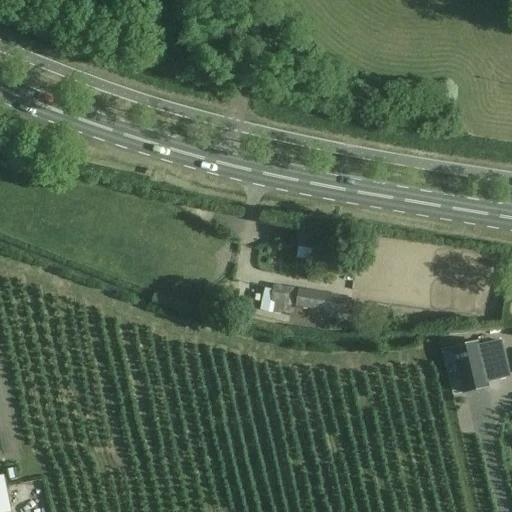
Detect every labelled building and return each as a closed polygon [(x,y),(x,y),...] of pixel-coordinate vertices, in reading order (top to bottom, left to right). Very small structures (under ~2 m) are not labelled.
[(299,233),(297,246),(317,250),(336,253),(339,240),(319,237),(299,233)] [(346,298),(299,290),(299,289),(272,284),(270,301),(275,302),(273,313),(291,316),(296,314),(297,306),(343,314),(344,312),(360,315),(360,314),(364,314),(366,304),(346,301),(346,298)] [(478,340),(454,346),(465,392),(489,386),(478,340)] [(17,468),(5,470),(8,481),(19,479),(17,468)] [(0,511),(8,511),(2,475),(0,475),(0,511)]
